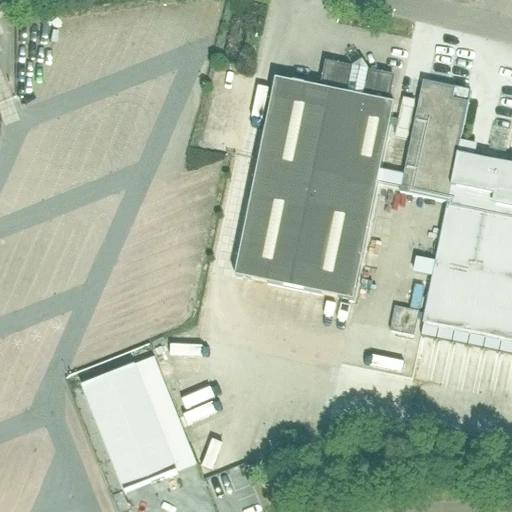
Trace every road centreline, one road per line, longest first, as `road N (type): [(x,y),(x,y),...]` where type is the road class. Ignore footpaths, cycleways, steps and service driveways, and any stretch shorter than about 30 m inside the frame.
road 1 (unknown): [(0,75),(19,164),(0,203)]
road 2 (unclassified): [(387,0),(511,35)]
road 3 (unclassified): [(508,511),(381,511)]
road 4 (unknown): [(82,511),(54,426),(40,415),(21,415)]
